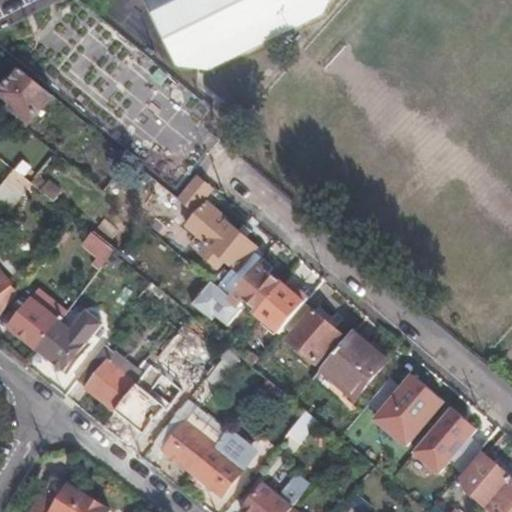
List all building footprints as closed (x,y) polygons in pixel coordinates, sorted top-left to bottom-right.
[(146,0),(179,67),(209,70),(323,15),(331,0),(146,0)] [(55,96),(23,70),(13,82),(11,80),(0,93),(11,102),(8,106),(31,124),(55,96)] [(197,176),(179,197),(193,210),(212,188),(197,176)] [(6,181),(0,187),(0,206),(5,211),(20,192),(6,181)] [(42,190),(55,201),(62,193),(49,181),(42,190)] [(251,254),(254,250),(259,244),(230,220),(206,200),(184,226),(208,247),(202,254),(220,267),(226,260),(236,269),(237,270),(251,254)] [(116,252),(94,233),(83,247),(98,260),(93,265),(100,271),(116,252)] [(231,295),(240,284),(241,282),(259,261),(262,257),(254,250),(251,254),(237,270),(236,269),(222,287),(222,288),(231,295)] [(261,262),(271,271),(275,266),(265,258),(261,262)] [(240,284),(242,285),(231,297),(242,306),(245,302),(258,312),(284,282),(271,271),(261,262),(243,284),(241,282),(240,284)] [(0,270),(0,294),(12,284),(0,270)] [(284,282),(258,312),(282,331),(288,324),(307,301),(297,293),(284,282)] [(302,288),(297,293),(307,301),(311,296),(302,288)] [(32,301),(59,322),(68,311),(42,289),(32,301)] [(7,326),(37,350),(59,322),(32,301),(30,299),(7,326)] [(307,301),(288,324),(298,332),(292,339),(318,360),(343,331),(336,325),(340,321),(320,305),(316,309),(307,301)] [(59,322),(37,350),(67,373),(112,317),(94,303),(71,332),(59,322)] [(355,329),(322,368),(356,396),(388,358),(355,329)] [(98,354),(77,381),(115,412),(137,385),(98,354)] [(137,385),(115,412),(155,443),(177,416),(185,405),(159,382),(165,374),(153,365),(137,385)] [(453,407),(417,376),(378,422),(413,453),(416,450),(453,407)] [(185,405),(177,416),(186,423),(214,446),(224,435),(185,405)] [(484,433),(453,407),(416,450),(448,476),(484,433)] [(155,443),(155,444),(164,451),(186,423),(177,416),(155,443)] [(164,451),(193,474),(214,446),(186,423),(164,451)] [(214,446),(193,474),(222,497),(244,470),(229,458),(214,446)] [(511,511),(511,475),(486,453),(459,484),(462,486),(464,485),(495,511),(511,511)] [(45,491),(32,511),(110,511),(111,511),(69,486),(54,476),(45,491)] [(241,511),(288,511),(292,508),(263,485),(241,511)]
